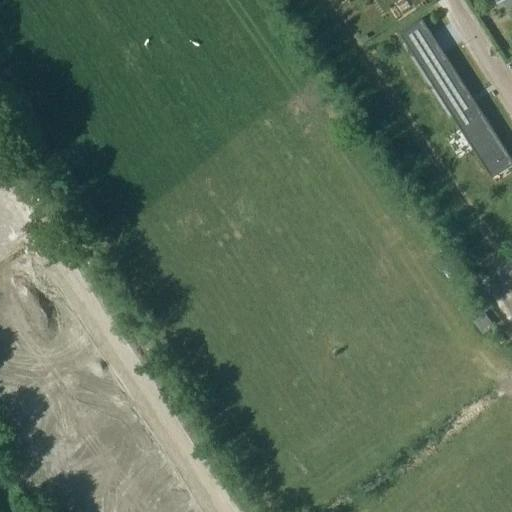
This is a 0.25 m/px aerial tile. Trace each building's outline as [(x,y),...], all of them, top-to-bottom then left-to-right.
[(432,34),(422,18),(399,32),(409,49),(432,34)] [(409,49),(430,81),(434,79),(425,64),(444,52),(432,34),(409,49)] [(511,158),(444,52),(425,64),(434,79),(430,81),(449,111),(453,109),(456,113),(452,116),(459,127),(463,124),(491,167),(508,156),(511,161),(511,158)] [(492,176),(511,163),(511,161),(508,156),(491,167),(463,124),(459,127),(492,176)] [(141,450),(97,479),(102,488),(113,481),(120,492),(120,493),(154,470),(141,450)] [(120,492),(113,496),(123,511),(148,511),(145,506),(168,491),(154,470),(120,493),(120,492)]
